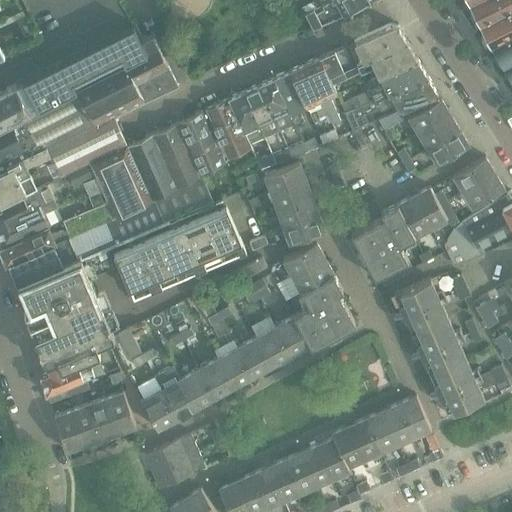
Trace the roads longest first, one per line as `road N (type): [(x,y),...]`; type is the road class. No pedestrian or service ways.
road 1 (residential): [(134,124),(402,0)]
road 2 (residential): [(330,232),(141,310)]
road 3 (residential): [(219,409),(381,318)]
road 4 (residential): [(408,386),(242,465)]
road 5 (residential): [(511,150),(416,0)]
road 6 (residential): [(0,304),(57,471)]
